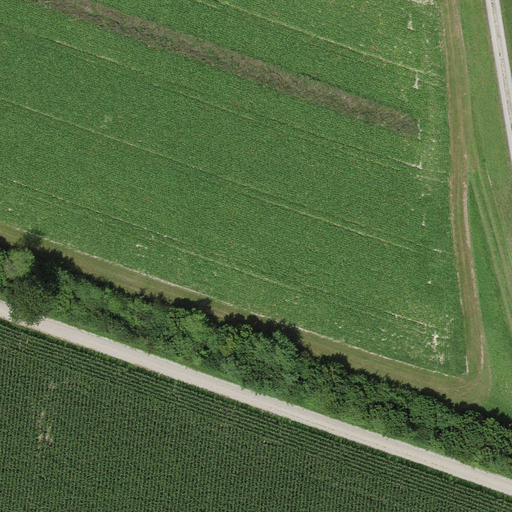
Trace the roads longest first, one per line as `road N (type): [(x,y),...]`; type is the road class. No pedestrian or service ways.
road 1 (track): [(511,494),(0,312)]
road 2 (track): [(511,304),(476,165)]
